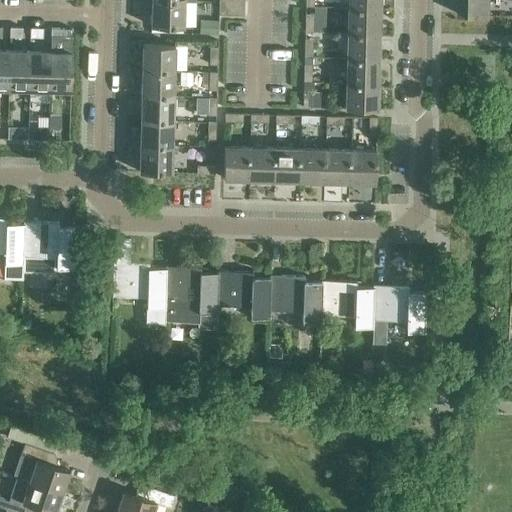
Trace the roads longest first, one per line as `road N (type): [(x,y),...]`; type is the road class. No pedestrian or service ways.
road 1 (residential): [(101,180),(109,204),(130,218),(406,225),(416,211),(423,0)]
road 2 (residential): [(105,17),(101,180)]
